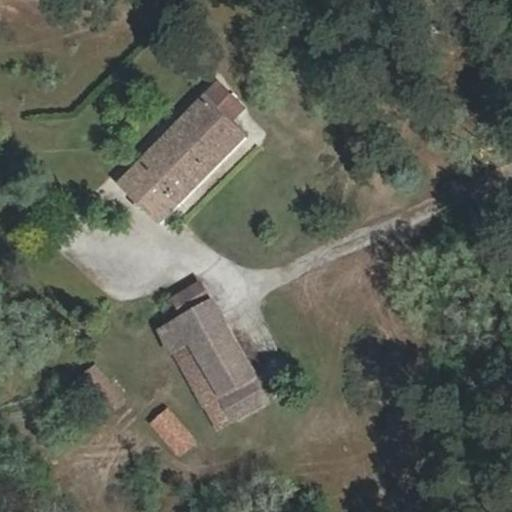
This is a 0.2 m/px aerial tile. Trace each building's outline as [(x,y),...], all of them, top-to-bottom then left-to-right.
[(126,182),(164,221),(250,132),(236,119),(244,110),(218,84),(126,182)] [(186,319),(212,305),(200,285),(175,300),(186,319)] [(173,355),(224,325),(212,305),(186,319),(161,333),(173,355)] [(203,405),(255,379),(224,325),(173,355),(183,373),(202,362),(221,396),(203,405)] [(203,405),(221,396),(202,362),(183,373),(203,405)] [(98,368),(83,381),(108,411),(124,398),(98,368)] [(264,406),(255,379),(203,405),(218,429),(264,406)] [(168,408),(151,423),(179,456),(197,441),(168,408)]
